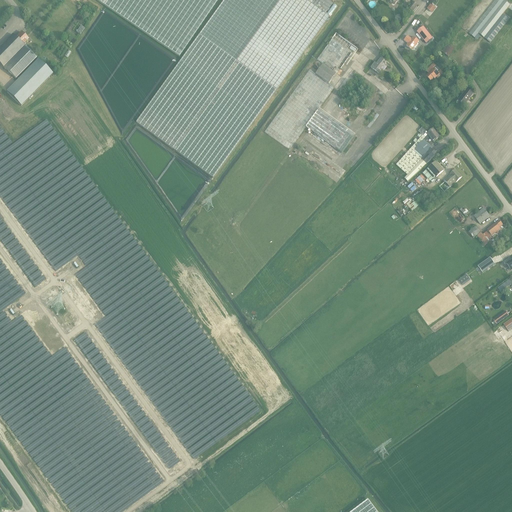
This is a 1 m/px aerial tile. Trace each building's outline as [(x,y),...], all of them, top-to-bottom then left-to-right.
[(96,0),(179,57),(217,0),(96,0)] [(224,0),(199,35),(142,114),(136,123),(213,178),(277,90),(329,17),(325,14),(333,4),(327,0),(224,0)] [(495,0),(469,34),(475,38),(478,34),(484,38),(490,43),(505,24),(509,19),(502,14),(504,12),(508,7),(509,5),(502,0),(495,0)] [(427,9),(432,13),(436,8),(430,4),(427,9)] [(327,14),(330,16),(337,7),(333,5),(327,14)] [(423,27),(417,32),(426,44),(432,39),(423,27)] [(0,63),(15,79),(36,58),(23,45),(28,39),(21,32),(16,38),(12,35),(0,47),(0,63)] [(323,65),(336,74),(339,76),(358,50),(336,34),(265,133),(289,150),(306,127),(342,153),(355,135),(319,109),(334,88),(329,84),(316,74),(323,65)] [(407,36),(404,41),(408,44),(406,46),(412,50),(419,41),(413,37),(411,39),(407,36)] [(371,67),(378,73),(386,63),(381,59),(376,66),(374,64),(371,67)] [(6,92),(21,106),(53,74),(38,60),(6,92)] [(439,77),(443,72),(440,69),(437,72),(434,69),(436,67),(433,64),(426,71),(429,74),(426,77),(431,81),(433,78),(435,79),(437,77),(438,77),(438,76),(439,77)] [(329,84),(336,74),(323,65),(316,74),(329,84)] [(464,105),(473,93),(467,89),(464,93),(462,91),(460,93),(462,95),(458,100),(464,105)] [(424,136),(425,138),(414,150),(423,158),(422,159),(427,164),(437,155),(432,148),(432,147),(426,142),(430,137),(434,142),(440,138),(433,128),(425,134),(424,136)] [(414,145),(396,165),(407,175),(404,179),(407,182),(427,164),(422,159),(423,158),(414,150),(425,138),(424,136),(423,135),(414,145)] [(435,162),(423,174),(430,182),(435,177),(436,177),(443,171),(435,162)] [(450,175),(444,180),(450,187),(456,182),(456,183),(462,177),(455,170),(449,175),(450,175)] [(422,174),(415,180),(419,184),(426,178),(422,174)] [(444,183),(440,186),(444,191),(448,188),(444,183)] [(406,204),(412,211),(419,205),(416,201),(412,204),(409,201),(406,204)] [(469,213),(464,206),(460,210),(465,216),(469,213)] [(480,224),(489,217),(483,209),(473,216),(480,224)] [(499,221),(487,230),(488,231),(492,236),(496,233),(497,234),(499,233),(498,232),(500,230),(499,228),(503,225),(499,221)] [(473,238),(481,233),(476,226),(468,232),(473,238)] [(481,233),(477,236),(485,246),(489,243),(483,235),(481,233)] [(490,258),(478,267),(482,273),(495,264),(490,258)] [(509,259),(503,262),(505,265),(506,264),(511,270),(511,269),(511,259),(510,261),(509,259)] [(466,274),(458,280),(462,285),(470,280),(466,274)] [(505,311),(493,320),(496,324),(509,316),(505,311)] [(511,318),(503,325),(508,331),(511,328),(511,318)] [(377,511),(369,501),(368,500),(352,511),(377,511)]
